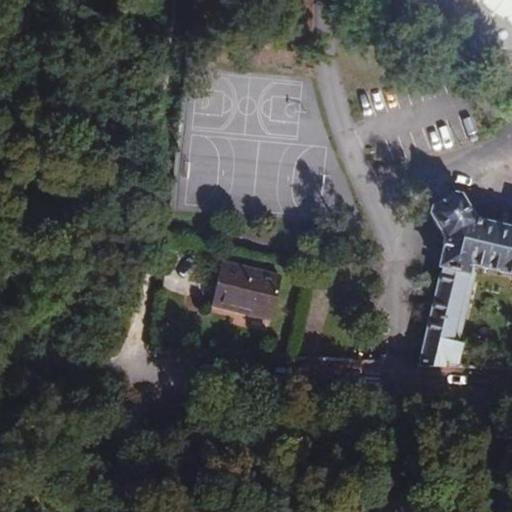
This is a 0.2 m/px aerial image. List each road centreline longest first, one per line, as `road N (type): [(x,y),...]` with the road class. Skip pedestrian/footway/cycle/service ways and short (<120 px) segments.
road 1 (residential): [(511,391),(183,372),(130,380)]
road 2 (track): [(130,380),(142,247)]
road 3 (track): [(130,380),(0,366)]
